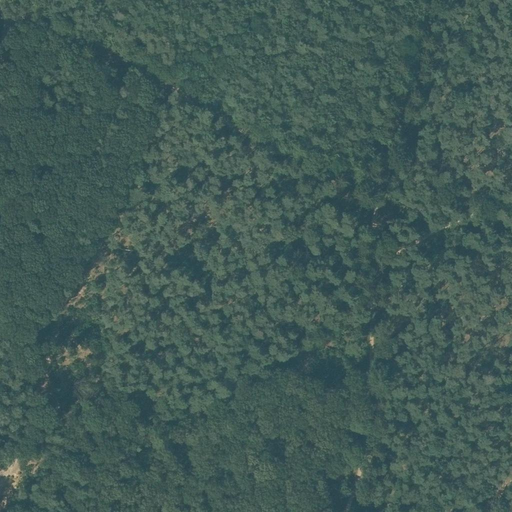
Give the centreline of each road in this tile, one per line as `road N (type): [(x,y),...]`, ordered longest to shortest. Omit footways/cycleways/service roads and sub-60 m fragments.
road 1 (track): [(372,267),(425,0)]
road 2 (track): [(372,267),(362,455),(344,511)]
road 3 (track): [(170,85),(266,141),(383,186)]
road 4 (track): [(12,22),(85,39),(170,85)]
road 5 (track): [(511,213),(460,218),(372,267)]
